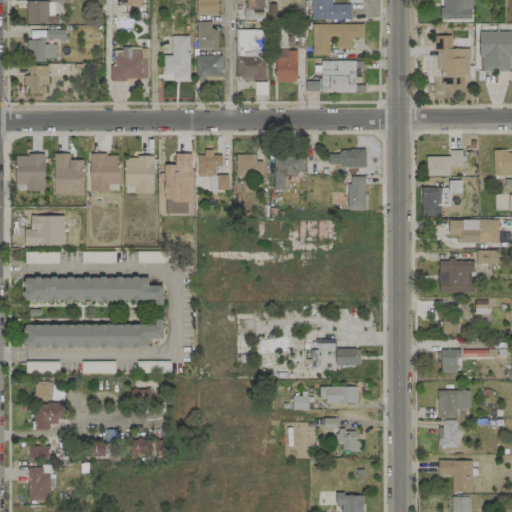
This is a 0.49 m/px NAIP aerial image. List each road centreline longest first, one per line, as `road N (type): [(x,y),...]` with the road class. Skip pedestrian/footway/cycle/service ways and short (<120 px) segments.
road 1 (tertiary): [(396,0),(399,511)]
road 2 (residential): [(0,120),(511,118)]
